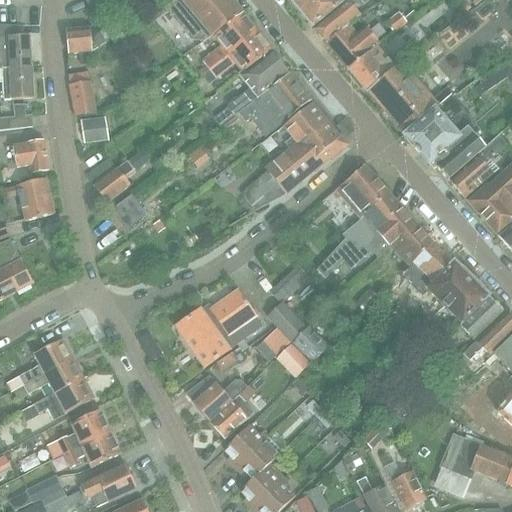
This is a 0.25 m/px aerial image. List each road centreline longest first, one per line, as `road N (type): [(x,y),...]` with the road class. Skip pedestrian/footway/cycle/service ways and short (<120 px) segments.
road 1 (residential): [(111,315),(207,275),(376,143)]
road 2 (residential): [(92,290),(58,118),(60,0)]
road 3 (residential): [(206,511),(111,315)]
road 4 (residential): [(511,292),(376,143)]
road 5 (residential): [(376,143),(256,0)]
